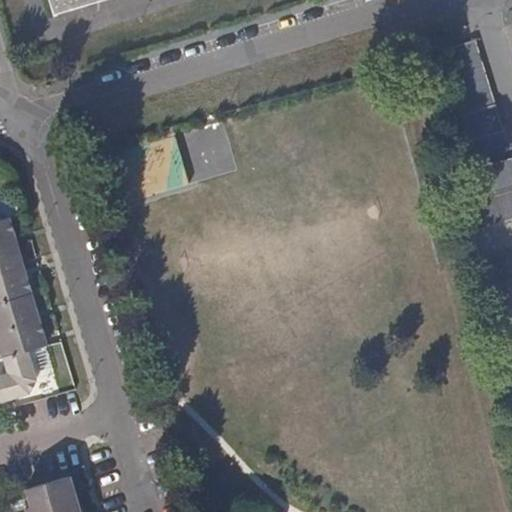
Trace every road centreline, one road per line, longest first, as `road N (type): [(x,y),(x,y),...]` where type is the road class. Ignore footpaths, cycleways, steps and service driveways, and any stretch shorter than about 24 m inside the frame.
road 1 (residential): [(31,128),(439,0)]
road 2 (residential): [(114,413),(31,128)]
